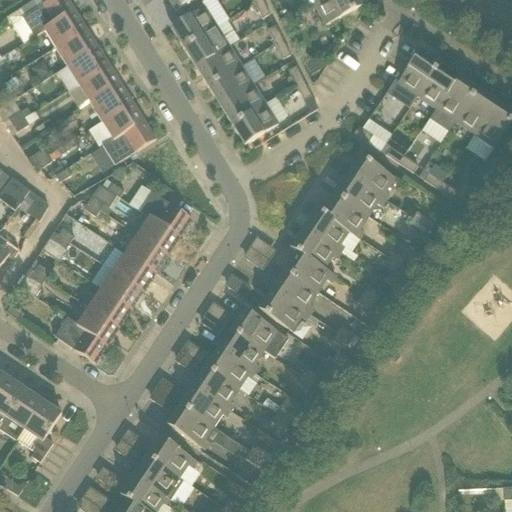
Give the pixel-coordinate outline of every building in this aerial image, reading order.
[(43,33),(75,13),(66,0),(53,0),(22,20),(34,40),(43,34),(43,33)] [(166,0),(176,14),(196,0),(166,0)] [(327,0),(322,3),(321,2),(314,6),(325,28),(361,10),(355,0),(327,0)] [(262,2),(254,7),(262,21),(270,17),(262,2)] [(183,51),(217,30),(204,9),(175,28),(171,30),(183,51)] [(86,31),(75,13),(43,33),(43,34),(54,51),(86,31)] [(280,23),(287,38),(295,34),(288,19),(280,23)] [(275,47),(283,44),(275,29),(267,33),(275,47)] [(217,30),(183,51),(195,70),(229,49),(217,30)] [(98,50),(86,31),(54,51),(66,70),(98,50)] [(290,58),(283,44),(275,47),(282,62),(290,58)] [(195,70),(208,89),(241,68),(229,49),(195,70)] [(109,68),(98,50),(66,70),(77,88),(109,68)] [(420,53),(397,86),(417,99),(439,66),(431,60),(420,53)] [(320,58),(306,65),(311,77),(325,70),(320,58)] [(417,99),(436,112),(458,79),(439,66),(417,99)] [(89,107),(121,87),(109,68),(77,88),(78,89),(88,105),(89,107)] [(254,88),(241,68),(208,89),(220,109),(254,88)] [(296,88),(304,84),(296,69),(288,73),(296,88)] [(436,112),(455,124),(477,91),(458,79),(436,112)] [(311,98),(304,84),(296,88),(303,102),(311,98)] [(132,105),(121,87),(89,107),(100,125),(132,105)] [(220,109),(232,128),(265,107),(254,88),(220,109)] [(455,124),(474,137),(496,104),(477,91),(455,124)] [(0,119),(4,125),(21,115),(13,103),(0,111),(0,119)] [(511,114),(496,104),(474,137),(494,150),(511,123),(511,114)] [(144,124),(132,105),(100,125),(111,142),(112,144),(144,124)] [(276,128),(278,127),(265,107),(232,128),(245,148),(268,134),(276,128)] [(4,125),(12,138),(29,128),(21,115),(4,125)] [(362,131),(386,146),(392,137),(385,133),(368,122),(366,125),(362,131)] [(156,142),(144,124),(112,144),(111,142),(101,148),(102,149),(114,168),(156,142)] [(276,128),(268,134),(271,139),(280,133),(276,128)] [(380,154),(386,146),(362,131),(359,129),(354,136),(368,146),(380,154)] [(40,172),(41,172),(52,165),(44,151),(32,159),(37,167),(40,172)] [(399,166),(404,159),(390,151),(386,158),(399,166)] [(32,159),(28,162),(33,170),(37,167),(32,159)] [(348,178),(385,203),(389,197),(385,194),(394,180),(361,159),(348,178)] [(399,166),(413,175),(417,168),(404,160),(404,159),(399,166)] [(48,176),(51,181),(64,173),(61,168),(48,176)] [(55,179),(56,180),(60,186),(71,178),(67,172),(55,179)] [(423,182),(437,192),(441,185),(428,175),(423,182)] [(335,197),(368,219),(376,206),(381,209),(385,203),(348,178),(335,197)] [(18,209),(29,194),(12,181),(0,197),(0,202),(15,213),(18,209)] [(441,185),(437,192),(450,201),(455,194),(441,185)] [(108,193),(100,188),(89,205),(100,212),(103,208),(109,212),(116,201),(107,195),(108,193)] [(111,188),(108,193),(107,195),(116,201),(118,202),(123,196),(111,188)] [(192,221),(152,195),(142,188),(130,207),(139,213),(139,215),(148,220),(149,219),(180,240),(192,221)] [(29,194),(18,209),(25,215),(37,199),(29,194)] [(349,234),(348,235),(359,242),(363,235),(359,232),(368,219),(335,197),(330,206),(323,216),(327,218),(327,219),(349,234)] [(94,221),(100,212),(89,205),(83,213),(94,221)] [(303,231),(340,256),(344,250),(340,247),(348,235),(349,234),(327,219),(327,218),(323,216),(317,211),(303,231)] [(425,231),(430,224),(431,223),(417,214),(412,222),(425,231)] [(137,237),(168,258),(180,240),(149,219),(148,220),(137,237)] [(421,237),(425,231),(412,222),(407,228),(421,237)] [(74,239),(63,231),(58,238),(70,246),(74,239)] [(336,262),(340,256),(303,231),(290,251),(297,255),(301,258),(301,257),(323,272),(324,271),(332,259),(336,262)] [(70,246),(58,238),(54,235),(42,253),(58,264),(70,246)] [(137,237),(124,255),(155,276),(168,258),(137,237)] [(0,270),(9,258),(0,251),(0,270)] [(392,252),(391,253),(386,260),(400,269),(401,268),(405,261),(392,252)] [(124,255),(112,273),(143,294),(155,276),(124,255)] [(297,255),(285,273),(317,295),(326,282),(330,285),(335,278),(324,271),(323,272),(301,257),(301,258),(297,255)] [(392,272),(396,275),(400,269),(386,260),(382,266),(392,272)] [(34,274),(46,282),(50,275),(39,267),(34,274)] [(30,271),(18,289),(34,299),(46,282),(34,274),(30,271)] [(112,273),(100,292),(131,312),(143,294),(112,273)] [(308,309),(317,295),(285,273),(272,292),(309,317),(312,311),(308,309)] [(374,307),(379,300),(380,299),(366,290),(361,298),(374,307)] [(131,312),(100,292),(88,310),(119,330),(131,312)] [(305,323),(309,317),(272,292),(259,312),(291,334),(300,320),(305,323)] [(370,313),(374,307),(361,298),(357,304),(370,313)] [(11,308),(7,314),(7,315),(19,323),(23,316),(11,308)] [(107,349),(119,330),(88,310),(77,327),(76,328),(107,349)] [(244,312),(231,332),(264,353),(276,361),(289,342),(248,315),(244,312)] [(95,367),(107,349),(76,328),(77,327),(67,320),(54,340),(95,367)] [(349,345),(354,338),(354,337),(341,328),(336,336),(349,345)] [(255,367),(264,353),(231,332),(218,351),(255,376),(259,370),(255,367)] [(345,351),(349,345),(336,336),(331,342),(345,351)] [(251,382),(255,376),(218,351),(206,370),(238,392),(247,379),(251,382)] [(351,363),(338,354),(331,364),(344,373),(351,363)] [(229,405),(238,392),(206,370),(193,389),(230,413),(234,408),(229,405)] [(314,388),(318,381),(319,380),(305,371),(300,379),(314,388)] [(309,394),(314,388),(300,379),(295,385),(309,394)] [(0,429),(25,392),(7,380),(0,389),(0,429)] [(226,419),(230,413),(193,389),(180,408),(213,429),(221,417),(226,419)] [(24,432),(43,404),(25,392),(0,429),(0,432),(17,443),(24,432)] [(263,408),(275,416),(280,409),(268,401),(263,408)] [(40,466),(53,446),(45,441),(61,417),(43,404),(24,432),(37,441),(33,446),(35,453),(31,460),(40,466)] [(204,443),(213,429),(180,408),(167,427),(204,452),(209,446),(204,443)] [(287,427),(293,419),(293,418),(280,409),(275,416),(274,417),(287,427)] [(284,432),(287,427),(274,417),(270,423),(284,432)] [(146,459),(178,481),(187,468),(192,471),(196,464),(159,439),(146,459)] [(236,445),(229,455),(237,460),(238,458),(243,450),(236,445)] [(263,464),(268,457),(268,456),(254,447),(250,454),(249,455),(263,464)] [(259,470),(263,464),(249,455),(250,454),(243,450),(238,458),(244,462),(245,461),(259,470)] [(169,494),(178,481),(146,459),(133,478),(169,503),(174,497),(169,494)] [(165,509),(169,503),(133,478),(126,488),(120,498),(126,502),(130,505),(131,504),(143,511),(156,511),(161,506),(165,509)] [(511,511),(511,490),(503,490),(503,503),(503,511),(511,511)] [(143,511),(131,504),(130,505),(126,502),(118,511),(143,511)] [(239,511),(227,503),(222,510),(224,511),(239,511)]
